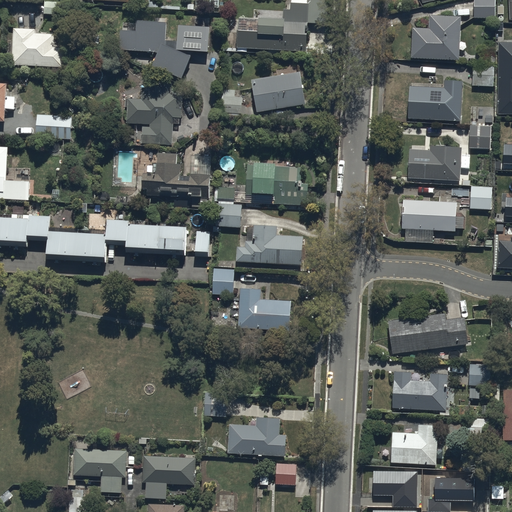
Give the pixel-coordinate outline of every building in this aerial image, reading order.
[(307,0),(308,5),(285,3),(284,19),(239,17),(237,49),(307,53),(309,24),(328,25),(328,0),(307,0)] [(474,0),(475,19),(496,19),(495,0),(474,0)] [(460,61),(462,18),(430,17),(430,30),(413,29),(412,59),(429,60),(460,61)] [(167,25),(123,22),(121,51),(160,53),(153,66),(182,80),(192,60),(194,53),(208,54),(209,28),(179,27),(179,43),(166,42),(167,25)] [(13,30),(13,34),(13,47),(12,47),(12,67),(65,68),(65,48),(56,48),(56,35),(37,34),(37,31),(13,30)] [(511,44),(498,44),(497,116),(511,116),(511,44)] [(72,55),(71,73),(83,73),(84,56),(72,55)] [(473,66),(472,87),(494,88),(494,66),(473,66)] [(252,81),(257,113),(307,105),(301,73),(252,81)] [(463,90),(462,90),(462,84),(445,83),(444,89),(410,87),(408,120),(461,122),(463,90)] [(143,145),(172,146),(173,119),(182,119),(183,94),(172,93),(172,87),(157,86),(156,94),(142,94),(142,101),(129,100),(128,125),(150,125),(150,129),(144,129),(143,145)] [(243,99),(224,98),(223,115),(242,116),(243,99)] [(72,116),(38,115),(37,139),(72,140),(72,116)] [(470,128),(469,148),(491,149),(491,128),(470,128)] [(0,148),(0,200),(30,202),(31,184),(7,183),(9,149),(0,148)] [(430,148),(430,151),(410,151),(409,181),(461,183),(462,153),(462,149),(430,148)] [(177,156),(159,155),(158,176),(144,175),(143,197),(193,201),(192,208),(207,209),(208,201),(210,201),(211,177),(190,176),(190,178),(181,177),(182,166),(177,166),(177,156)] [(309,186),(301,185),(302,169),(248,167),(247,204),(292,206),(308,207),(309,186)] [(235,202),(236,189),(217,188),(217,201),(235,202)] [(493,189),(471,188),(470,209),(492,210),(493,189)] [(456,233),(457,204),(403,202),(402,231),(456,233)] [(243,207),(218,206),(217,227),(242,228),(243,207)] [(107,221),(107,236),(50,232),(51,217),(30,216),(30,220),(0,218),(0,247),(29,249),(29,242),(49,243),(47,261),(108,265),(109,246),(127,247),(127,254),(188,257),(189,228),(129,225),(129,222),(107,221)] [(304,239),(278,238),(278,229),(254,228),(254,237),(253,243),(246,242),(246,248),(238,248),(238,263),(245,263),(245,265),(253,265),(303,267),(304,239)] [(197,232),(196,258),(211,259),(212,233),(197,232)] [(511,239),(499,239),(497,269),(511,269),(511,239)] [(235,270),(215,269),(214,295),(235,296),(235,270)] [(241,290),(241,301),(239,329),(239,330),(291,332),(292,303),(262,302),(262,291),(241,290)] [(389,323),(391,336),(394,356),(469,346),(466,318),(446,321),(445,315),(389,323)] [(490,365),(469,364),(468,386),(489,386),(490,365)] [(448,413),(449,384),(449,377),(431,376),(431,383),(412,382),(412,375),(396,374),(395,385),(394,410),(448,413)] [(500,384),(492,384),(492,401),(500,401),(500,384)] [(511,443),(511,392),(503,393),(504,443),(511,443)] [(205,418),(227,418),(228,395),(206,395),(205,418)] [(490,421),(464,419),(463,443),(489,445),(490,421)] [(281,430),(281,429),(281,420),(257,420),(257,428),(230,427),(230,439),(229,456),(286,458),(287,437),(281,437),(281,430)] [(438,468),(440,426),(419,425),(419,435),(394,434),(392,465),(417,467),(438,468)] [(123,494),(123,479),(126,480),(128,453),(76,450),(75,477),(102,478),(102,494),(123,494)] [(196,459),(145,458),(144,485),(147,485),(147,501),(167,501),(167,486),(196,487),(196,459)] [(278,464),(277,486),(297,486),(298,465),(278,464)] [(416,472),(374,472),(373,495),(393,495),(393,506),(415,506),(416,472)] [(429,499),(428,511),(449,511),(449,498),(474,499),(474,478),(436,478),(436,499),(429,499)] [(503,488),(492,488),(492,501),(503,501),(503,488)] [(70,491),(69,511),(84,511),(85,499),(84,499),(84,491),(70,491)] [(487,511),(488,502),(477,502),(476,511),(487,511)]
